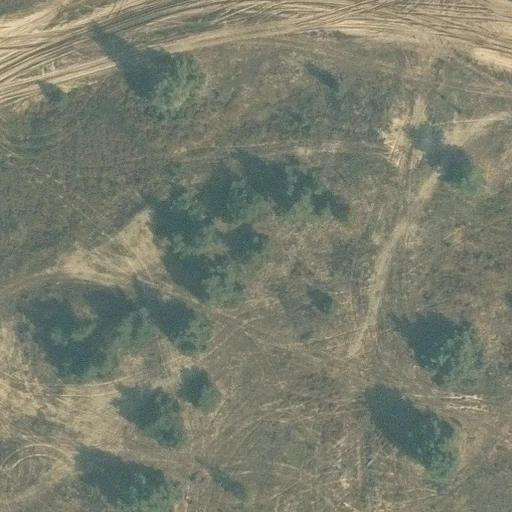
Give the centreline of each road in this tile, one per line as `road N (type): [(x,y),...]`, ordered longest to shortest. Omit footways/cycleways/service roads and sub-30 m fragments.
road 1 (track): [(0,77),(119,28),(221,0)]
road 2 (track): [(296,0),(428,21)]
